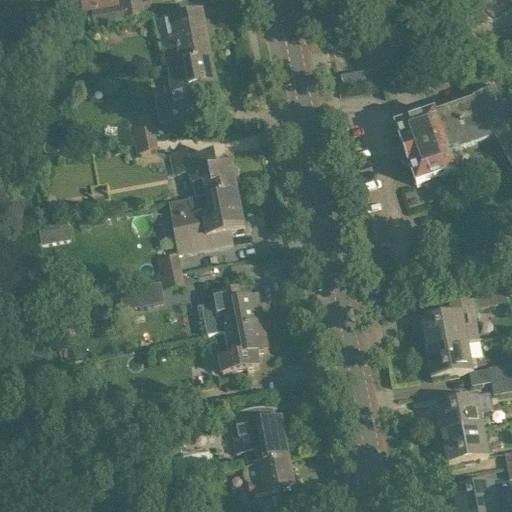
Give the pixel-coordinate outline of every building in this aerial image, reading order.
[(79,0),(82,15),(91,13),(118,8),(116,0),(79,0)] [(140,0),(116,0),(118,8),(142,4),(140,0)] [(142,4),(118,8),(91,13),(93,27),(144,18),(142,4)] [(50,32),(49,16),(26,19),(28,35),(50,32)] [(166,70),(167,70),(211,61),(206,34),(196,36),(192,17),(163,23),(169,53),(163,54),(166,70)] [(0,41),(19,39),(17,21),(0,23),(0,41)] [(211,61),(167,70),(174,105),(160,107),(164,126),(190,121),(187,108),(205,105),(202,90),(216,87),(211,61)] [(457,79),(466,105),(396,130),(402,148),(398,156),(401,165),(410,169),(417,189),(424,187),(426,190),(439,185),(437,182),(455,175),(448,156),(494,140),(511,172),(511,98),(499,73),(457,79)] [(152,124),(131,129),(133,141),(154,136),(152,124)] [(157,153),(155,141),(134,145),(137,157),(157,153)] [(237,193),(232,168),(217,171),(215,158),(189,163),(187,156),(173,159),(177,178),(189,175),(194,202),(237,193)] [(245,235),(245,233),(244,233),(242,220),(237,193),(194,202),(188,203),(191,219),(175,222),(182,257),(223,249),(223,248),(231,247),(230,238),(243,235),(245,235)] [(39,231),(42,249),(72,243),(69,226),(39,231)] [(181,272),(178,260),(158,265),(160,277),(181,272)] [(184,289),(182,277),(161,282),(163,293),(184,289)] [(123,314),(165,306),(161,286),(119,294),(123,314)] [(511,305),(509,289),(476,295),(479,312),(511,305)] [(225,336),(263,328),(258,302),(240,305),(237,293),(214,297),(218,318),(221,317),(225,336)] [(461,316),(451,318),(421,324),(426,353),(467,346),(480,343),(474,311),(461,313),(461,316)] [(263,328),(225,336),(230,361),(220,362),(223,378),(259,370),(257,357),(268,355),(263,328)] [(467,346),(426,353),(432,383),(473,375),(467,346)] [(491,385),(511,381),(511,368),(489,372),(491,385)] [(511,395),(511,381),(491,385),(493,399),(511,395)] [(183,414),(208,409),(206,396),(205,396),(202,384),(178,389),(181,401),(165,403),(168,417),(183,414)] [(442,439),(483,431),(478,401),(437,409),(442,439)] [(208,409),(183,414),(185,426),(211,421),(208,409)] [(248,471),(289,463),(281,421),(275,422),(273,413),(276,413),(276,412),(272,411),(268,411),(264,410),(260,410),(256,410),(252,411),(248,412),(244,413),(241,415),(237,416),(233,418),(230,421),(231,422),(234,419),(236,429),(232,430),(237,458),(245,456),(248,471)] [(483,431),(442,439),(448,468),(489,461),(483,431)] [(294,490),(289,463),(248,471),(250,485),(254,485),(256,497),(294,490)] [(455,511),(498,511),(493,486),(452,494),(455,511)]
